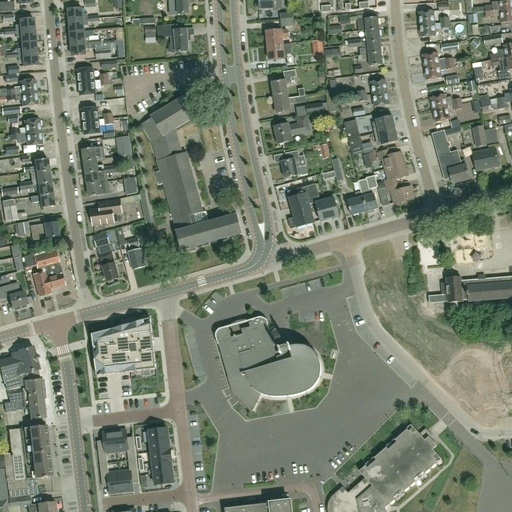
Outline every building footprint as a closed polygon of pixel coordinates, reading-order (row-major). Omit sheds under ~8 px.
[(113,0),(115,10),(122,9),(121,0),(113,0)] [(169,0),(170,15),(189,14),(188,0),(169,0)] [(259,0),(260,1),(258,1),(259,10),(275,9),(282,8),(281,2),(283,2),(283,0),(259,0)] [(494,12),(500,11),(511,9),(511,0),(498,0),(499,2),(492,3),(492,6),(485,6),(485,7),(473,8),(472,0),(465,0),(467,8),(467,13),(485,12),(493,12),(494,12)] [(0,12),(14,11),(13,2),(0,2),(0,12)] [(121,13),(108,14),(98,15),(98,16),(88,17),(87,14),(82,14),(82,8),(68,9),(69,22),(99,19),(121,17),(121,13)] [(511,9),(500,11),(501,24),(511,22),(511,9)] [(435,24),(434,12),(419,13),(420,25),(435,24)] [(357,14),(357,15),(350,15),(350,21),(358,21),(357,20),(358,20),(359,32),(366,31),(379,30),(378,18),(369,19),(368,13),(357,14)] [(20,20),(20,26),(15,26),(15,29),(4,30),(4,34),(34,31),(33,19),(20,20)] [(100,22),(99,19),(69,22),(70,33),(84,32),(83,26),(89,26),(88,23),(100,22)] [(436,37),(435,33),(435,24),(420,25),(420,38),(436,37)] [(170,37),(171,42),(171,43),(169,43),(168,53),(177,53),(189,51),(188,36),(191,35),(190,29),(181,31),(181,25),(175,26),(174,25),(158,27),(158,38),(170,37)] [(330,27),(331,34),(342,33),(342,26),(330,27)] [(499,26),(480,28),(481,36),(491,35),(491,33),(499,33),(499,26)] [(146,34),(147,39),(156,38),(155,34),(156,34),(155,27),(145,28),(146,34)] [(361,38),(361,40),(345,42),(345,46),(349,45),(380,42),(379,30),(366,31),(367,37),(361,38)] [(34,31),(4,34),(4,36),(16,35),(16,38),(21,38),(22,44),(35,43),(34,31)] [(268,46),(283,45),(283,38),(288,37),(287,31),(282,31),(266,32),(268,46)] [(84,38),(84,32),(70,33),(71,45),(101,42),(101,40),(90,41),(89,37),(84,38)] [(485,45),(489,44),(500,42),(499,36),(488,37),(483,38),(485,45)] [(324,55),(322,41),(312,42),(313,56),(324,55)] [(102,45),(101,42),(71,45),(72,57),(86,56),(85,50),(96,49),(96,51),(95,51),(96,60),(111,58),(110,49),(103,50),(103,45),(102,45)] [(349,45),(349,48),(362,47),(362,49),(368,49),(369,55),(382,53),(380,42),(349,45)] [(22,44),(22,49),(17,49),(17,53),(6,54),(6,57),(36,54),(35,43),(22,44)] [(442,52),(459,50),(458,43),(441,46),(442,52)] [(491,61),(511,57),(511,44),(503,46),(504,51),(497,52),(498,54),(490,55),(491,61)] [(283,45),(268,46),(269,61),(284,59),(284,58),(294,57),(294,51),(284,52),(283,45)] [(341,49),(324,51),(325,59),(341,57),(341,49)] [(382,53),(369,55),(361,55),(362,61),(369,60),(370,67),(383,66),(382,53)] [(453,58),(444,60),(444,59),(439,60),(438,53),(422,56),(425,68),(454,63),(453,58)] [(36,54),(6,57),(6,59),(18,58),(18,62),(23,61),(24,67),(37,66),(36,54)] [(511,70),(511,57),(491,61),(481,63),(482,68),(487,67),(492,66),(500,65),(501,68),(501,72),(511,70)] [(102,70),(118,68),(117,61),(102,62),(102,70)] [(442,78),(441,71),(455,69),(454,63),(425,68),(427,81),(442,78)] [(9,75),(19,74),(18,66),(8,68),(9,75)] [(78,70),(79,83),(94,81),(93,69),(78,70)] [(274,96),(288,94),(286,85),(292,84),(291,78),(297,77),(295,70),(283,72),(285,81),(272,83),(274,96)] [(94,81),(79,83),(80,95),(96,94),(95,87),(101,86),(110,86),(109,81),(112,80),(111,74),(99,76),(100,81),(94,81)] [(5,84),(17,83),(17,75),(5,76),(5,84)] [(20,82),(21,88),(14,88),(14,90),(6,91),(6,96),(37,93),(36,80),(20,82)] [(371,83),(373,95),(388,93),(386,80),(373,82),(371,83)] [(481,96),(493,95),(491,84),(480,86),(481,96)] [(495,95),(505,93),(503,86),(493,87),(495,95)] [(504,98),(497,99),(493,100),(490,100),(491,106),(507,103),(511,102),(511,89),(510,90),(511,94),(504,95),(504,98)] [(179,231),(176,232),(182,251),(189,249),(190,251),(198,249),(197,247),(243,234),(237,215),(209,223),(207,214),(203,212),(186,153),(182,154),(176,129),(204,112),(201,108),(204,106),(204,105),(203,106),(197,96),(198,96),(198,95),(195,96),(192,92),(151,116),(152,118),(141,124),(152,142),(157,161),(160,172),(155,173),(159,185),(163,184),(174,221),(176,221),(179,231)] [(7,101),(15,100),(15,102),(22,101),(22,107),(38,106),(37,93),(6,96),(7,101)] [(388,93),(373,95),(375,108),(390,105),(388,93)] [(295,98),(288,99),(288,94),(274,96),(277,114),(290,112),(289,105),(296,104),(295,98)] [(448,107),(453,106),(462,104),(461,98),(453,100),(452,97),(446,98),(445,95),(430,98),(433,110),(448,107)] [(329,113),(331,113),(337,112),(336,102),(334,102),(327,103),(329,113)] [(324,112),(322,103),(306,106),(307,115),(324,112)] [(491,106),(488,106),(482,107),(483,112),(499,110),(507,108),(507,103),(491,106)] [(0,116),(2,116),(20,114),(19,107),(0,109),(0,116)] [(448,107),(433,110),(436,123),(451,119),(448,107)] [(83,122),(99,121),(97,108),(82,110),(83,122)] [(364,108),(353,110),(354,117),(365,115),(364,108)] [(298,118),(299,125),(289,127),(289,124),(274,127),(278,144),(293,141),(291,135),(301,133),(301,134),(310,132),(307,116),(298,118)] [(374,134),(395,129),(392,116),(376,120),(377,125),(373,126),(374,134)] [(99,126),(105,125),(114,125),(113,119),(104,120),(99,121),(83,122),(85,135),(100,133),(99,126)] [(25,129),(19,129),(10,130),(11,136),(41,132),(40,120),(24,122),(25,129)] [(349,140),(360,137),(356,120),(344,124),(349,140)] [(487,145),(498,143),(496,129),(485,131),(484,126),(472,128),(476,148),(487,145)] [(395,129),(374,134),(376,142),(381,141),(382,146),(398,142),(395,129)] [(105,138),(115,137),(114,130),(104,131),(105,138)] [(465,160),(460,161),(457,151),(450,152),(445,131),(432,134),(445,181),(451,179),(452,184),(470,180),(465,160)] [(11,141),(20,140),(26,140),(27,147),(42,145),(41,132),(11,136),(11,141)] [(132,136),(119,137),(120,148),(123,148),(124,156),(134,155),(132,136)] [(353,157),(365,153),(360,137),(349,140),(353,157)] [(118,138),(105,140),(107,150),(119,149),(118,138)] [(83,150),(84,162),(97,160),(95,148),(83,150)] [(476,171),(499,167),(496,150),(473,154),(476,171)] [(306,166),(301,167),(298,151),(287,154),(288,161),(282,162),(285,179),(298,176),(300,175),(301,177),(308,175),(306,166)] [(385,170),(404,165),(401,154),(389,157),(387,151),(377,154),(379,160),(382,159),(385,170)] [(368,154),(371,163),(377,161),(374,152),(368,154)] [(48,159),(40,160),(39,154),(28,156),(21,157),(22,164),(29,163),(29,162),(35,161),(36,167),(29,168),(23,168),(24,173),(30,173),(30,174),(37,173),(49,171),(48,159)] [(363,156),(366,168),(371,166),(368,155),(363,156)] [(98,167),(97,160),(84,162),(86,173),(117,169),(117,166),(104,167),(103,166),(98,167)] [(337,181),(343,180),(337,160),(332,162),(337,181)] [(404,165),(385,170),(388,181),(384,182),(386,188),(397,185),(395,179),(407,176),(404,165)] [(100,183),(99,177),(105,176),(105,175),(118,173),(117,169),(86,173),(88,185),(100,183)] [(37,173),(37,179),(31,180),(31,183),(19,184),(19,187),(51,183),(49,171),(37,173)] [(367,179),(359,182),(366,211),(368,211),(369,214),(375,212),(374,209),(378,208),(374,195),(373,195),(372,193),(373,193),(372,189),(378,188),(375,176),(367,179)] [(358,182),(361,192),(358,193),(356,195),(357,199),(348,202),(351,215),(366,211),(359,182),(358,182)] [(28,190),(32,189),(33,192),(39,191),(40,196),(52,194),(51,183),(19,187),(21,194),(28,192),(28,190)] [(100,183),(88,185),(89,197),(102,195),(101,190),(107,189),(106,183),(100,183)] [(315,184),(281,194),(284,202),(290,200),(295,217),(288,219),(291,230),(314,223),(309,205),(313,204),(316,203),(320,202),(315,184)] [(397,185),(386,188),(388,194),(391,193),(394,204),(413,199),(410,187),(398,191),(397,185)] [(2,197),(9,196),(16,194),(16,191),(17,191),(17,188),(7,189),(1,190),(2,197)] [(385,188),(378,190),(383,207),(390,205),(385,188)] [(40,196),(41,202),(42,208),(54,206),(52,194),(40,196)] [(316,203),(321,222),(339,216),(334,198),(320,202),(316,203)] [(2,202),(5,222),(18,220),(16,207),(14,207),(13,200),(2,202)] [(122,213),(121,204),(121,201),(101,204),(102,210),(92,211),(93,225),(115,223),(114,214),(122,213)] [(388,221),(399,219),(397,206),(385,208),(388,221)] [(19,236),(30,234),(28,222),(17,224),(19,236)] [(47,238),(59,236),(57,223),(45,224),(45,225),(31,227),(33,240),(39,239),(38,234),(46,232),(47,238)] [(120,244),(125,242),(122,231),(132,228),(131,225),(116,230),(120,244)] [(103,234),(91,238),(94,247),(106,244),(103,234)] [(137,239),(128,241),(131,252),(128,253),(133,270),(145,267),(143,258),(145,257),(143,249),(140,250),(139,246),(137,239)] [(33,275),(40,297),(51,294),(50,289),(65,285),(62,273),(61,274),(60,268),(55,250),(34,257),(38,274),(33,275)] [(107,282),(119,278),(111,252),(101,255),(103,262),(106,261),(108,265),(103,267),(107,282)] [(442,284),(443,295),(429,296),(429,304),(448,302),(448,303),(463,302),(463,300),(469,300),(469,302),(511,298),(511,277),(485,279),(485,276),(479,277),(479,280),(470,281),(470,282),(461,282),(461,277),(447,279),(447,284),(442,284)] [(7,286),(0,288),(0,299),(9,297),(12,309),(27,304),(24,292),(20,293),(17,283),(10,285),(7,286)] [(150,317),(92,333),(96,374),(156,368),(150,317)] [(259,318),(248,321),(250,327),(241,329),(243,334),(231,337),(228,327),(221,329),(220,329),(219,329),(218,329),(219,330),(217,332),(216,334),(215,334),(215,335),(216,335),(216,336),(216,338),(218,345),(219,345),(228,378),(230,386),(234,394),(239,401),(244,405),(249,409),(256,412),(259,404),(257,403),(261,394),(263,395),(268,396),(277,397),(282,397),(286,397),(295,396),(305,393),(312,389),(315,386),(320,379),(321,372),(321,367),(319,359),(318,357),(316,354),(313,351),(310,349),(305,347),(299,346),(295,347),(291,348),(290,345),(279,348),(280,351),(276,352),(268,325),(268,323),(267,321),(267,320),(267,319),(266,320),(264,318),(261,318),(261,317),(261,318),(260,318),(259,318)] [(5,384),(39,374),(38,370),(39,370),(37,363),(38,363),(35,354),(33,347),(28,348),(22,350),(18,351),(18,353),(11,355),(12,357),(0,360),(0,368),(1,373),(5,384)] [(17,394),(17,393),(7,395),(10,402),(43,399),(41,380),(40,380),(39,374),(5,384),(7,391),(25,386),(25,389),(23,390),(23,393),(17,394)] [(5,412),(9,412),(16,411),(17,420),(32,418),(32,420),(46,418),(43,399),(10,402),(10,403),(4,404),(5,412)] [(9,431),(12,454),(3,455),(4,468),(8,498),(28,495),(28,493),(33,493),(32,488),(28,489),(27,480),(52,477),(46,426),(40,427),(40,426),(29,427),(30,428),(9,431)] [(328,509),(328,511),(386,511),(386,508),(442,460),(433,450),(437,446),(429,438),(432,435),(426,429),(420,435),(412,426),(360,472),(366,479),(348,493),(343,487),(334,496),(330,500),(329,504),(328,509)] [(167,429),(149,431),(150,442),(169,440),(167,429)] [(126,431),(114,432),(117,452),(127,451),(129,461),(136,460),(133,438),(127,438),(126,431)] [(106,454),(117,452),(114,432),(103,434),(104,441),(97,442),(100,465),(108,464),(106,454)] [(169,440),(150,442),(151,453),(171,451),(171,450),(170,450),(169,440)] [(151,453),(153,464),(172,462),(171,451),(151,453)] [(130,471),(119,473),(122,493),(133,491),(132,484),(139,483),(136,460),(129,461),(130,471)] [(172,472),(171,462),(172,462),(153,464),(154,475),(172,472)] [(110,494),(122,493),(119,473),(109,474),(108,464),(100,465),(103,487),(109,487),(110,494)] [(155,486),(174,484),(172,472),(154,475),(155,486)] [(55,511),(55,502),(38,504),(31,505),(30,497),(8,499),(9,508),(28,506),(28,511),(55,511)] [(225,509),(225,511),(291,511),(290,501),(225,509)]
